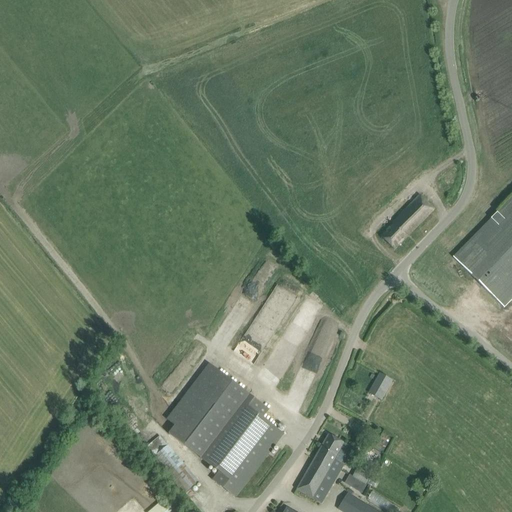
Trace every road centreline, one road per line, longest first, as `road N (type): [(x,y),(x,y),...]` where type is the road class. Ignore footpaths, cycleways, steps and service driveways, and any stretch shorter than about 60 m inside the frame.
road 1 (unclassified): [(393,275),(462,202),(470,180),(449,56),(454,0)]
road 2 (unclassified): [(250,511),(311,433),(363,311),(393,275)]
road 3 (unclassified): [(511,367),(393,275)]
